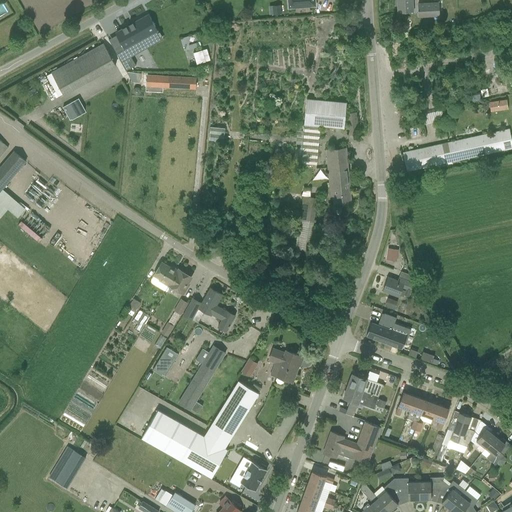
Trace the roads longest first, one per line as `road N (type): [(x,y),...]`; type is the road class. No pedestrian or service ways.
road 1 (unclassified): [(339,341),(377,235),(382,194),(367,0)]
road 2 (residential): [(339,341),(161,236)]
road 3 (unclassified): [(161,236),(0,118)]
road 4 (residential): [(511,421),(466,389),(339,341)]
road 5 (residential): [(276,511),(339,341)]
road 6 (unclassified): [(0,72),(130,0)]
